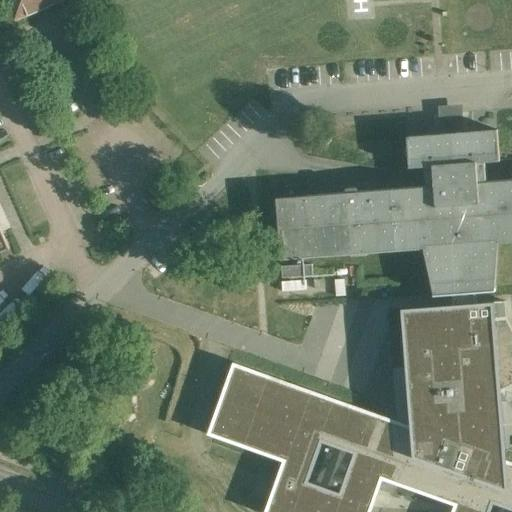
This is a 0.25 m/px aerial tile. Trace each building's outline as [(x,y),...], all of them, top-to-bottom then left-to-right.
[(6,0),(16,22),(64,0),(6,0)] [(497,130),(407,137),(409,169),(425,167),(426,187),(357,192),(357,188),(346,189),(346,193),(276,198),(281,260),(323,257),(322,254),(426,246),(436,293),(492,289),(495,241),(511,239),(511,180),(486,182),(485,163),(500,161),(497,130)] [(0,253),(9,249),(0,228),(0,253)] [(312,265),(281,267),(282,279),(313,277),(312,265)] [(229,364),(202,437),(277,463),(260,511),(367,511),(377,484),(448,509),(446,511),(511,511),(511,466),(498,461),(497,430),(497,401),(511,392),(511,336),(503,323),(503,305),(395,310),(405,426),(229,364)]
